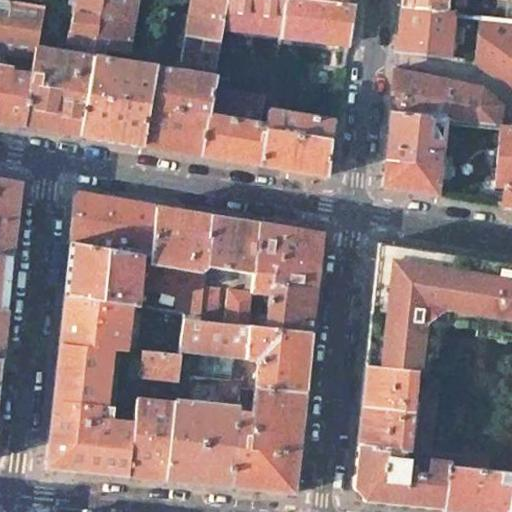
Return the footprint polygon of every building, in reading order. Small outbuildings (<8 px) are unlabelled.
[(74,0),(67,44),(73,45),(72,54),(93,57),(94,49),(101,0),(74,0)] [(136,0),(101,0),(94,49),(102,50),(128,54),(136,0)] [(225,0),(189,0),(184,36),(219,41),(221,29),(225,0)] [(285,0),(225,0),(221,29),(280,35),(285,0)] [(342,6),(294,0),(285,0),(280,35),(286,36),(339,43),(348,44),(354,5),(343,4),(342,6)] [(400,0),(400,7),(442,11),(442,0),(400,0)] [(34,7),(0,1),(0,52),(34,58),(36,48),(37,39),(41,14),(43,7),(34,7)] [(397,45),(396,53),(449,59),(450,43),(460,44),(462,28),(452,27),(452,17),(453,12),(447,12),(442,11),(400,7),(397,45)] [(511,23),(478,20),(474,61),(511,88),(511,23)] [(219,41),(184,36),(179,66),(214,72),(219,41)] [(46,50),(36,48),(34,58),(33,65),(31,75),(22,126),(69,134),(80,136),(93,57),(72,54),(66,53),(46,50)] [(101,59),(93,57),(80,136),(91,138),(140,146),(153,67),(105,59),(101,59)] [(153,67),(140,146),(150,147),(201,156),(207,115),(211,89),(213,76),(153,67)] [(394,69),(390,113),(446,120),(445,122),(498,129),(501,107),(482,89),(394,69)] [(0,122),(22,126),(31,75),(9,72),(0,70),(0,122)] [(259,97),(211,89),(207,115),(257,124),(262,98),(259,97)] [(276,111),(268,110),(266,126),(259,165),(269,167),(325,176),(332,123),(332,121),(276,111)] [(428,194),(436,195),(438,178),(448,179),(452,176),(453,170),(450,166),(440,165),(445,122),(446,120),(390,113),(382,186),(428,194)] [(257,124),(207,115),(201,156),(246,163),(259,165),(266,126),(257,124)] [(508,207),(511,207),(511,128),(499,128),(494,186),(504,187),(501,206),(508,207)] [(0,257),(10,259),(18,184),(0,181),(0,257)] [(71,228),(70,244),(141,255),(151,257),(156,207),(75,194),(71,228)] [(206,267),(210,216),(196,214),(156,207),(151,257),(151,266),(201,273),(205,270),(206,267)] [(252,275),(257,224),(246,222),(210,216),(206,267),(252,275)] [(269,285),(314,290),(315,279),(320,234),(257,224),(252,275),(251,283),(269,285)] [(65,281),(64,294),(133,305),(137,306),(141,255),(70,244),(65,281)] [(511,266),(498,264),(378,244),(376,260),(368,333),(364,367),(414,372),(432,374),(436,335),(448,328),(511,334),(511,266)] [(0,302),(5,303),(6,296),(10,259),(0,257),(0,302)] [(183,284),(179,312),(183,320),(200,323),(204,288),(204,286),(183,284)] [(247,328),(310,334),(313,302),(314,290),(269,285),(266,315),(248,313),(247,328)] [(204,288),(200,323),(213,324),(217,290),(204,288)] [(247,328),(248,313),(250,293),(227,290),(223,325),(247,328)] [(61,323),(59,344),(119,351),(128,352),(133,305),(64,294),(61,323)] [(139,377),(176,380),(177,375),(179,351),(183,320),(179,312),(147,307),(142,353),(139,377)] [(183,320),(179,351),(236,357),(244,358),(247,328),(223,325),(213,324),(200,323),(183,320)] [(254,389),(303,394),(306,365),(310,334),(247,328),(244,358),(244,359),(257,361),(254,389)] [(45,467),(128,476),(134,424),(117,422),(113,418),(119,351),(59,344),(54,388),(45,467)] [(128,352),(119,351),(113,418),(117,422),(134,424),(137,399),(139,377),(142,353),(128,352)] [(236,357),(179,351),(177,375),(218,380),(234,381),(236,357)] [(414,372),(364,367),(361,396),(360,406),(410,411),(414,372)] [(240,382),(234,381),(218,380),(217,396),(238,398),(240,382)] [(236,412),(228,487),(244,489),(293,494),(303,394),(254,389),(251,414),(236,412)] [(134,424),(128,476),(136,477),(165,480),(173,403),(137,399),(134,424)] [(173,403),(165,480),(179,482),(228,487),(236,412),(237,407),(174,400),(173,403)] [(410,411),(360,406),(359,417),(356,445),(395,449),(406,450),(410,411)] [(410,411),(406,450),(431,453),(434,414),(410,411)] [(356,445),(353,479),(371,502),(386,504),(442,510),(446,465),(446,463),(422,461),(420,475),(405,474),(405,467),(400,466),(401,460),(393,460),(395,449),(356,445)] [(446,465),(442,510),(457,511),(462,511),(492,511),(497,470),(446,465)] [(511,511),(511,472),(497,470),(492,511),(511,511)]
